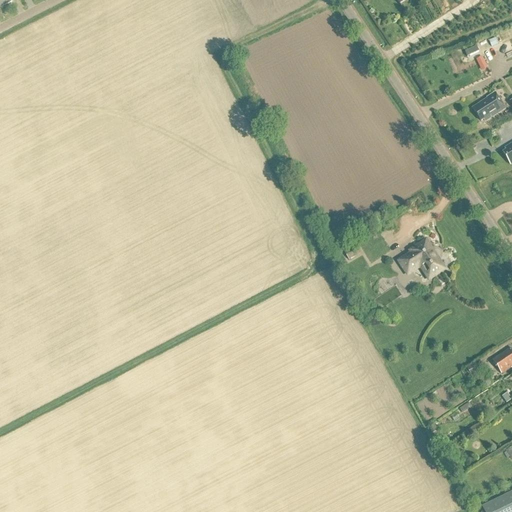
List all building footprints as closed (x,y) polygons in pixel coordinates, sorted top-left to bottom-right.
[(498,45),(495,39),(489,42),(491,48),(498,45)] [(479,53),(477,48),(465,53),(467,59),(479,53)] [(482,58),(476,61),(479,67),(485,64),(482,58)] [(505,110),(495,94),(487,99),(487,100),(473,109),(481,122),(484,121),(485,123),(505,110)] [(511,144),(505,149),(506,152),(503,154),(511,166),(511,165),(511,144)] [(429,280),(444,270),(436,258),(435,258),(433,255),(431,256),(424,244),(411,252),(412,254),(399,262),(406,273),(419,265),(429,280)] [(344,253),(349,262),(361,254),(356,245),(344,253)] [(511,351),(511,353),(509,351),(493,361),(501,374),(511,367),(511,351)] [(479,362),(467,369),(471,377),(483,369),(479,362)] [(506,404),(511,401),(507,394),(502,398),(506,404)] [(511,511),(511,492),(482,508),(483,511),(511,511)]
